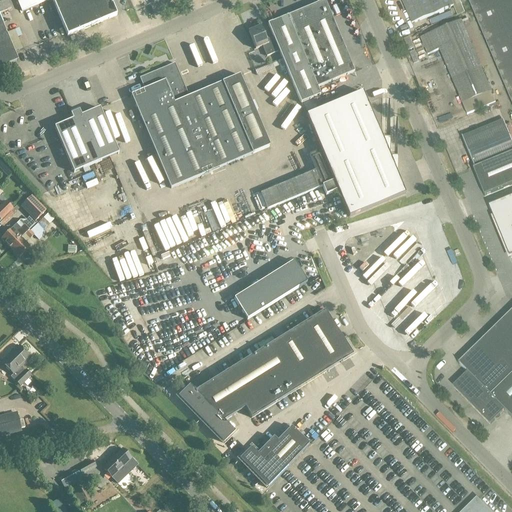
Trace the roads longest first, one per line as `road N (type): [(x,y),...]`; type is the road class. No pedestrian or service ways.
road 1 (unclassified): [(405,374),(475,303),(480,274),(365,0)]
road 2 (unclassified): [(0,99),(234,0)]
road 3 (secondary): [(129,424),(0,294)]
road 4 (unclassified): [(323,241),(363,330),(405,374)]
road 5 (unclassified): [(511,483),(405,374)]
road 6 (residential): [(0,452),(129,424)]
road 7 (secondary): [(216,511),(129,424)]
